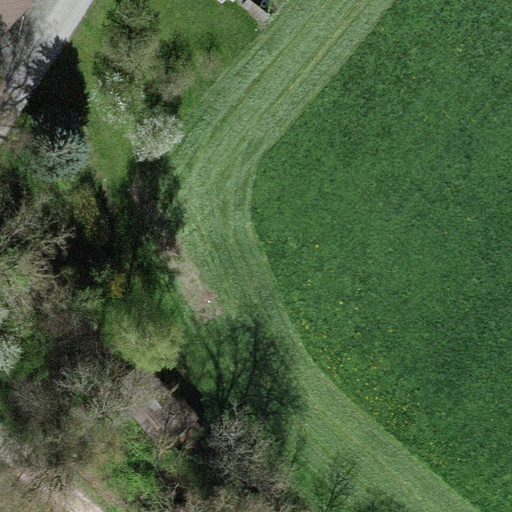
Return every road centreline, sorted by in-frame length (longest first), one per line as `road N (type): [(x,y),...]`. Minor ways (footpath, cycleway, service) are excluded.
road 1 (residential): [(79,0),(0,107)]
road 2 (track): [(0,429),(97,511)]
